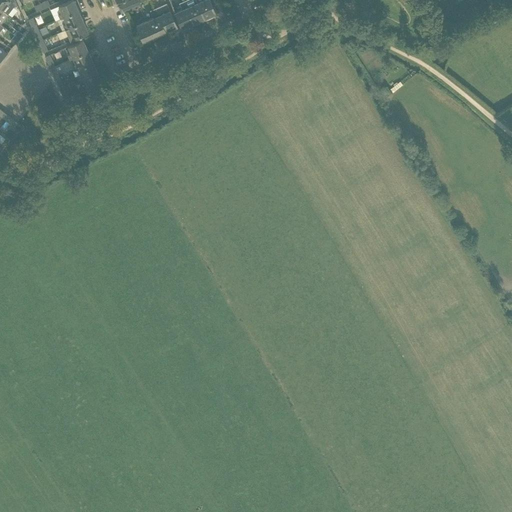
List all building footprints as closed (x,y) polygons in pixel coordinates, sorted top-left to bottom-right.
[(0,0),(0,8),(7,15),(8,14),(14,7),(18,5),(15,0),(0,0)] [(60,19),(64,17),(78,10),(73,0),(70,0),(64,3),(58,6),(61,12),(58,13),(60,18),(60,19)] [(121,12),(140,4),(139,2),(138,0),(131,0),(118,6),(121,12)] [(195,0),(197,2),(205,19),(216,14),(209,0),(195,0)] [(197,2),(186,7),(194,24),(205,19),(197,2)] [(166,3),(155,8),(166,32),(177,27),(166,3)] [(194,24),(186,7),(175,12),(182,29),(194,24)] [(0,23),(1,24),(8,15),(8,14),(7,15),(0,8),(0,23)] [(153,17),(147,20),(155,37),(166,32),(155,8),(150,10),(153,17)] [(65,30),(68,28),(83,21),(78,10),(64,17),(66,23),(63,24),(65,30)] [(28,19),(33,30),(38,28),(33,17),(28,19)] [(155,37),(147,20),(136,25),(144,42),(155,37)] [(68,28),(65,30),(68,36),(70,41),(79,37),(88,33),(83,21),(68,28)] [(45,26),(39,29),(42,35),(48,32),(45,26)] [(33,30),(38,42),(43,40),(38,28),(33,30)] [(19,39),(14,35),(10,40),(14,44),(19,39)] [(70,59),(73,58),(73,57),(87,50),(83,39),(73,44),(68,46),(71,53),(68,54),(70,58),(70,59)] [(43,40),(38,42),(43,53),(48,51),(43,40)] [(75,70),(78,69),(77,68),(92,61),(87,50),(73,57),(73,58),(76,63),(72,65),(74,69),(75,70)] [(45,57),(50,67),(54,65),(49,54),(45,57)] [(79,81),(83,80),(83,79),(97,72),(92,61),(77,68),(78,69),(80,74),(77,76),(79,80),(79,81)] [(50,67),(55,78),(59,76),(54,65),(50,67)] [(83,79),(83,80),(87,90),(102,83),(97,72),(83,79)] [(55,78),(59,89),(64,87),(59,76),(55,78)] [(64,87),(59,89),(64,100),(69,98),(64,87)] [(9,116),(0,108),(0,115),(5,120),(9,116)] [(17,123),(9,116),(5,120),(14,127),(17,123)]
